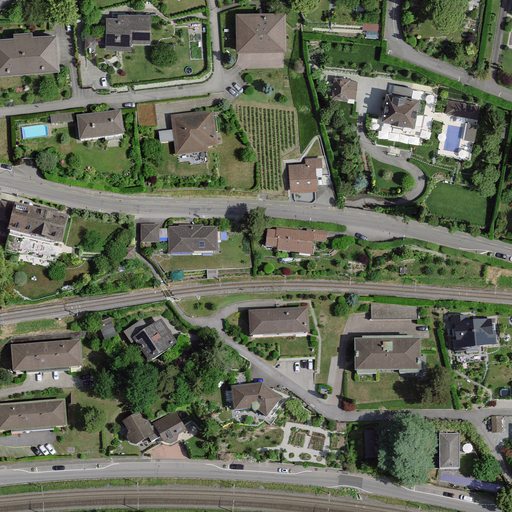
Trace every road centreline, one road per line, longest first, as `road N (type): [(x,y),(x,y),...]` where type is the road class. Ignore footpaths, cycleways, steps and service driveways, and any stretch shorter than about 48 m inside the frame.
road 1 (residential): [(511,255),(355,215),(122,205),(0,178)]
road 2 (unclassified): [(0,478),(163,468),(351,479),(481,511)]
road 3 (residential): [(210,0),(218,74),(209,88),(0,114)]
road 4 (residential): [(511,97),(400,47),(393,0)]
